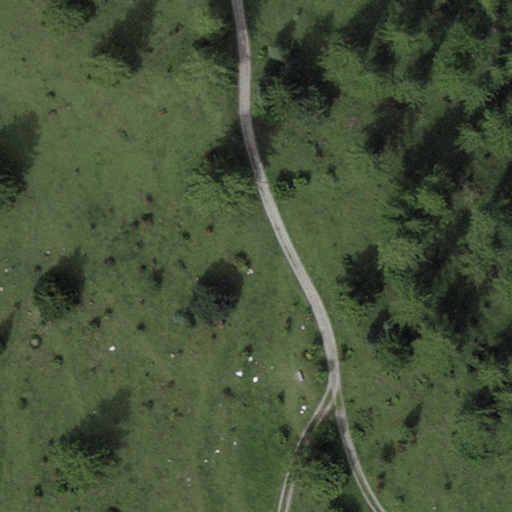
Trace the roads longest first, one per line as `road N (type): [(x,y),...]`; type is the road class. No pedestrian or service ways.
road 1 (track): [(236,0),(256,166),(316,299),(360,496),(376,511)]
road 2 (track): [(279,511),(292,459),(335,380)]
